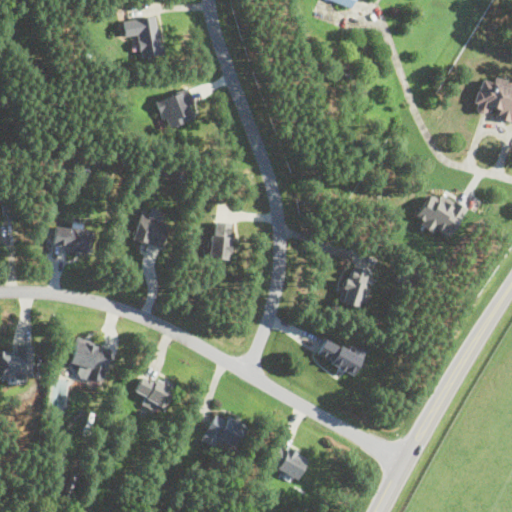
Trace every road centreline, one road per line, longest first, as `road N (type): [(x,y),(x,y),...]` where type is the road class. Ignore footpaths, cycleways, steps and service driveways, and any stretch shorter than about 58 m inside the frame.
road 1 (residential): [(403,463),(248,367),(164,326),(117,306),(0,290)]
road 2 (residential): [(248,367),(273,302),(281,240),(273,188),(209,0)]
road 3 (tertiary): [(376,511),(511,282)]
